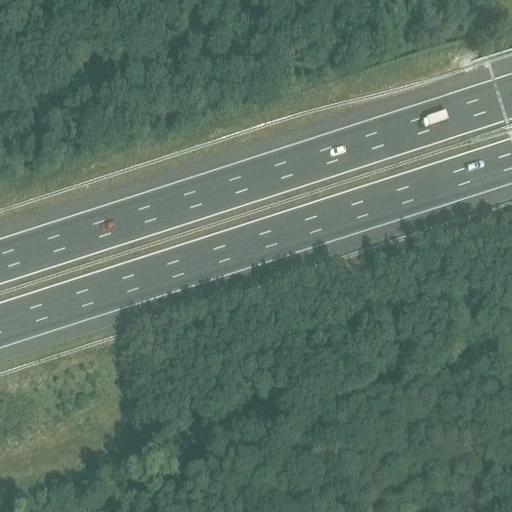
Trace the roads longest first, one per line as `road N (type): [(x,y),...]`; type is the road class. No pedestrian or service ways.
road 1 (motorway): [(511,96),(0,261)]
road 2 (motorway): [(0,327),(511,162)]
